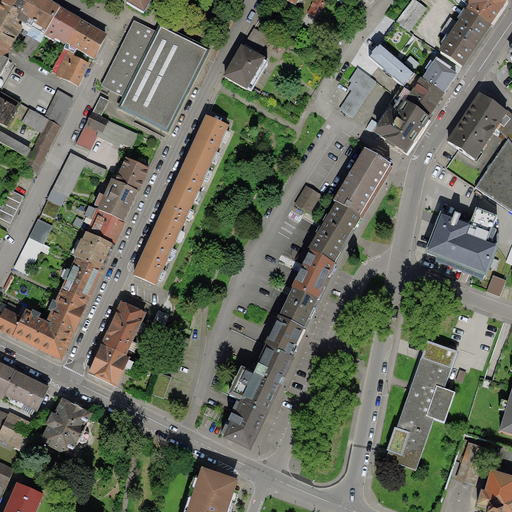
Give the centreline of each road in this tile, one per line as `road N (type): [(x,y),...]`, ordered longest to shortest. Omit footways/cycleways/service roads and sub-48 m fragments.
road 1 (residential): [(254,0),(73,380)]
road 2 (residential): [(511,22),(418,166),(396,269)]
road 3 (residential): [(0,272),(113,40)]
road 4 (residential): [(396,269),(351,510)]
road 5 (residential): [(73,380),(267,474)]
road 6 (residential): [(511,313),(396,269)]
